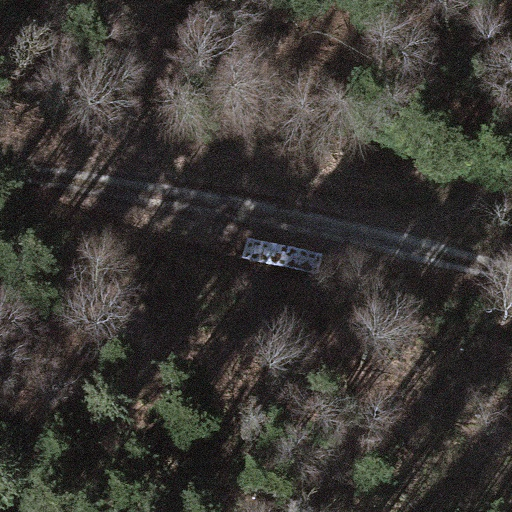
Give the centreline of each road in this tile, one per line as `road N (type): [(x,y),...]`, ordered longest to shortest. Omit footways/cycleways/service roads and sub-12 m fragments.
road 1 (track): [(0,150),(365,217),(511,256)]
road 2 (track): [(511,188),(365,217)]
